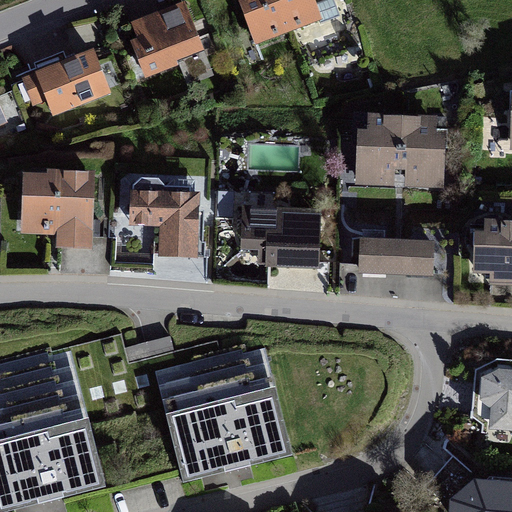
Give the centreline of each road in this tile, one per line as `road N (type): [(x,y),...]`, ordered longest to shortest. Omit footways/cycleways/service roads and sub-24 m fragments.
road 1 (residential): [(0,293),(309,305),(429,321)]
road 2 (residential): [(429,321),(440,385),(419,450),(355,485),(245,511)]
